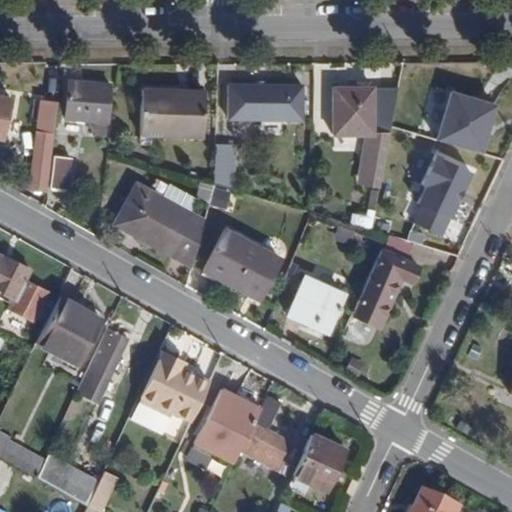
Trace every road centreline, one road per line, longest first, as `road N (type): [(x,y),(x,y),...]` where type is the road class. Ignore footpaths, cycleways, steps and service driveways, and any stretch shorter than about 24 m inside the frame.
road 1 (residential): [(0,205),(397,428)]
road 2 (tertiary): [(511,24),(212,26)]
road 3 (residential): [(397,428),(511,184)]
road 4 (tertiary): [(212,26),(0,27)]
road 5 (residential): [(397,428),(511,491)]
